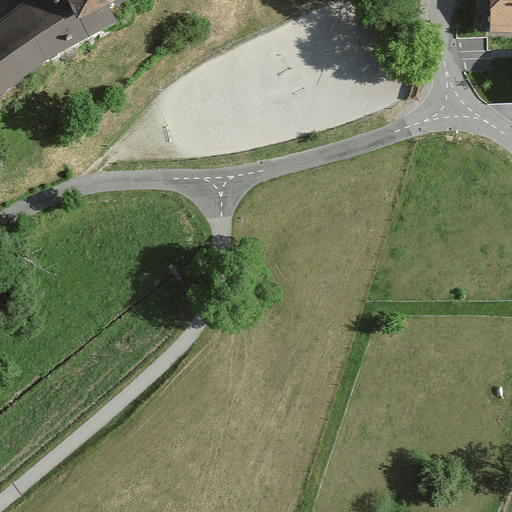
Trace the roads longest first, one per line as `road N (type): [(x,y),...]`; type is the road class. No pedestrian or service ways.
road 1 (residential): [(219,183),(215,287),(191,336),(0,502)]
road 2 (residential): [(462,112),(219,183)]
road 3 (residential): [(219,183),(118,178),(0,221)]
